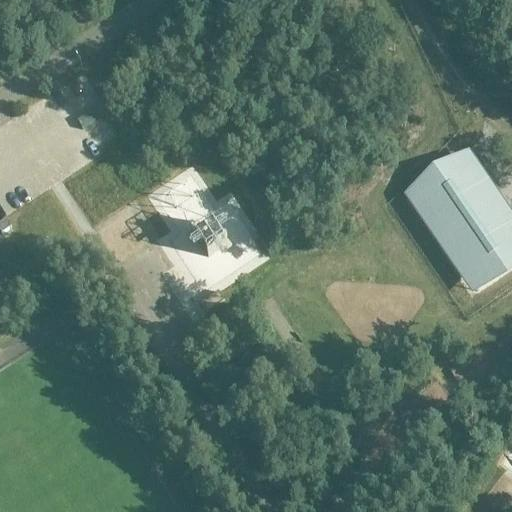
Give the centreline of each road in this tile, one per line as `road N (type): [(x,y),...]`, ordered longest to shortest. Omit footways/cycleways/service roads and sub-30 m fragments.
road 1 (unclassified): [(0,102),(156,0)]
road 2 (track): [(511,133),(465,92),(408,0)]
